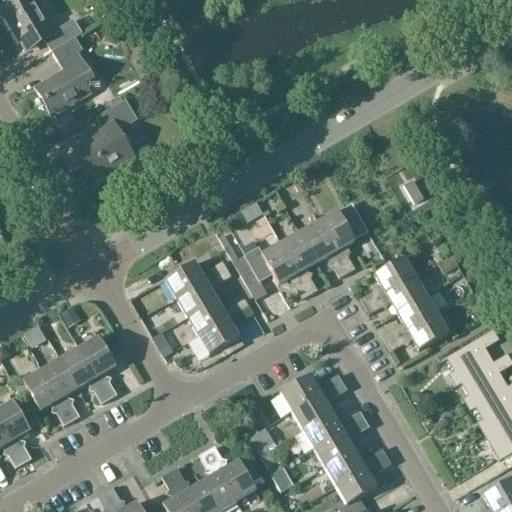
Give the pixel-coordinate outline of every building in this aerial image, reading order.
[(51,55),(82,37),(74,23),(53,35),(32,0),(21,0),(0,13),(0,16),(23,55),(44,42),(51,55)] [(90,12),(97,24),(110,16),(103,5),(90,12)] [(116,48),(121,32),(108,28),(103,44),(116,48)] [(37,90),(54,119),(91,98),(86,88),(94,84),(78,57),(82,54),(75,42),(52,56),(63,75),(37,90)] [(117,135),(137,123),(125,104),(96,121),(104,135),(74,153),(92,183),(132,160),(117,135)] [(414,208),(423,202),(412,184),(403,190),(414,208)] [(351,207),(337,215),(329,220),(346,251),(347,251),(355,246),(354,244),(367,236),(351,207)] [(346,251),(329,220),(307,233),(324,263),(328,261),(340,282),(355,274),(348,262),(350,256),(347,251),(346,251)] [(324,263),(307,233),(284,246),(302,276),(305,274),(324,263)] [(302,276),(284,246),(262,258),(258,252),(244,260),(259,286),(260,286),(272,279),(278,290),(290,283),(302,304),(317,295),(305,274),(302,276)] [(244,260),(244,259),(233,266),(255,304),(267,297),(260,286),(259,286),(244,260)] [(436,267),(443,278),(456,270),(449,260),(436,267)] [(364,311),(415,281),(404,262),(374,280),(381,291),(360,304),(364,311)] [(175,303),(227,273),(222,266),(202,278),(195,266),(164,284),(175,303)] [(231,281),(227,273),(175,303),(187,322),(217,304),(211,293),(231,281)] [(415,281),(364,311),(369,319),(390,307),(396,317),(426,300),(415,281)] [(426,300),(396,317),(403,329),(382,341),(386,349),(438,319),(426,300)] [(217,304),(187,322),(198,341),(249,311),(244,303),(224,315),(217,304)] [(253,318),(249,311),(198,341),(209,360),(239,342),(233,330),(253,318)] [(80,324),(72,312),(61,319),(69,331),(80,324)] [(438,319),(386,349),(391,356),(412,344),(418,356),(449,338),(438,319)] [(494,368),(493,367),(484,353),(498,344),(493,335),(446,363),(453,376),(449,379),(456,391),(461,388),(494,368)] [(98,341),(79,353),(109,404),(116,399),(104,378),(116,372),(98,341)] [(163,361),(173,356),(167,347),(158,353),(163,361)] [(0,365),(9,360),(4,350),(0,352),(0,365)] [(79,353),(60,364),(78,394),(89,387),(101,408),(109,404),(79,353)] [(36,365),(41,374),(71,426),(79,421),(67,400),(78,394),(60,364),(54,354),(36,365)] [(511,367),(507,359),(493,367),(494,368),(461,388),(468,400),(463,403),(470,415),(475,412),(508,393),(507,391),(499,377),(511,368),(511,367)] [(71,426),(41,374),(22,386),(40,416),(52,409),(64,430),(71,426)] [(291,417),(342,387),(338,379),(317,391),(310,380),(280,397),(291,417)] [(347,394),(342,387),(291,417),(302,435),(332,417),(326,407),(347,394)] [(477,427),(484,439),(511,422),(511,388),(511,389),(507,391),(508,393),(475,412),(482,424),(477,427)] [(13,405),(0,412),(0,427),(23,468),(31,463),(19,442),(30,436),(13,405)] [(332,417),(302,435),(313,454),(364,424),(360,416),(339,428),(332,417)] [(511,422),(484,439),(499,464),(511,456),(511,422)] [(364,424),(313,454),(324,472),(354,455),(348,444),(369,431),(364,424)] [(252,426),(241,432),(248,443),(258,437),(252,426)] [(0,427),(0,453),(3,451),(16,472),(23,468),(0,427)] [(274,447),(265,433),(258,437),(248,443),(256,458),(274,447)] [(214,451),(206,456),(237,507),(256,495),(250,485),(259,480),(250,464),(241,470),(238,465),(226,472),(214,451)] [(361,466),(354,455),(324,472),(335,491),(386,461),(382,453),(361,466)] [(260,462),(268,474),(279,467),(272,455),(260,462)] [(227,511),(237,507),(206,456),(199,460),(211,481),(200,487),(214,511),(227,511)] [(386,461),(335,491),(346,510),(342,511),(358,511),(363,509),(360,503),(377,492),(370,481),(391,469),(386,461)] [(177,473),(169,477),(189,511),(214,511),(200,487),(189,494),(177,473)] [(174,503),(162,509),(163,510),(159,511),(189,511),(169,477),(162,482),(174,503)] [(503,511),(511,507),(511,482),(482,500),(489,511),(488,511),(503,511)] [(289,483),(279,489),(283,496),(293,491),(289,483)] [(124,511),(112,492),(105,497),(113,511),(139,511),(136,506),(126,511),(124,511)] [(113,511),(105,497),(97,501),(103,511),(113,511)]
